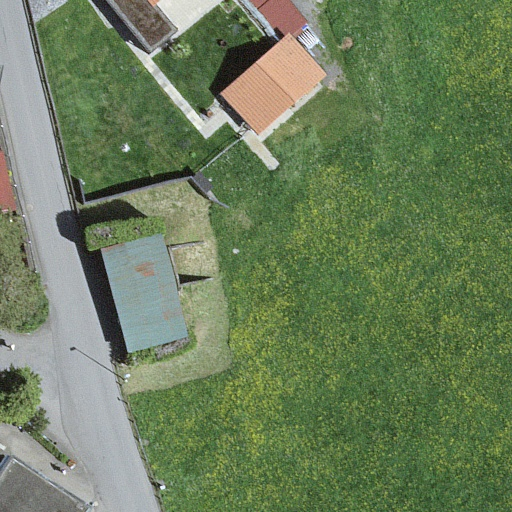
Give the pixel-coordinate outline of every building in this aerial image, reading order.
[(149,13),(138,0),(100,0),(148,57),(175,35),(154,9),(149,13)] [(138,0),(149,13),(154,9),(164,0),(138,0)] [(164,0),(154,9),(175,35),(217,0),(164,0)] [(250,0),(283,41),(286,39),(305,24),(285,0),(250,0)] [(323,80),(286,39),(283,41),(220,97),(257,139),(323,80)] [(186,340),(159,237),(99,253),(127,356),(186,340)] [(86,511),(7,460),(0,471),(0,511),(86,511)]
